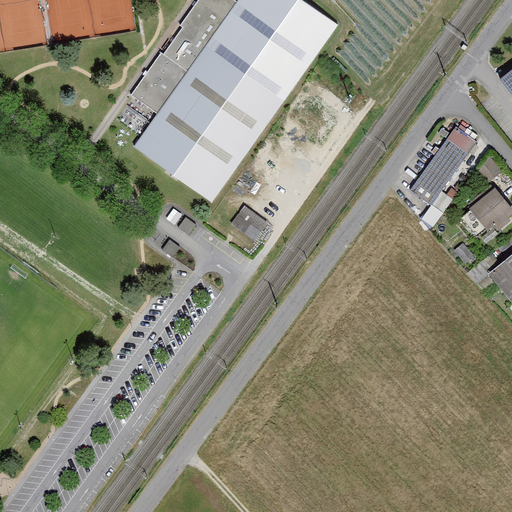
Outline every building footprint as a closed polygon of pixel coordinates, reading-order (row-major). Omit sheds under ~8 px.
[(201,0),(132,95),(159,113),(238,3),(234,0),(201,0)] [(511,66),(498,78),(511,94),(511,66)] [(474,145),(452,129),(407,193),(429,209),(474,145)] [(486,158),(475,174),(484,185),(498,173),(486,158)] [(510,213),(491,191),(458,219),(475,240),(491,226),(497,232),(508,223),(504,219),(510,213)] [(246,207),(233,224),(255,240),(268,223),(246,207)] [(187,218),(180,227),(190,234),(196,224),(187,218)] [(170,241),(164,250),(173,256),(179,247),(170,241)] [(511,255),(487,276),(511,305),(511,255)]
